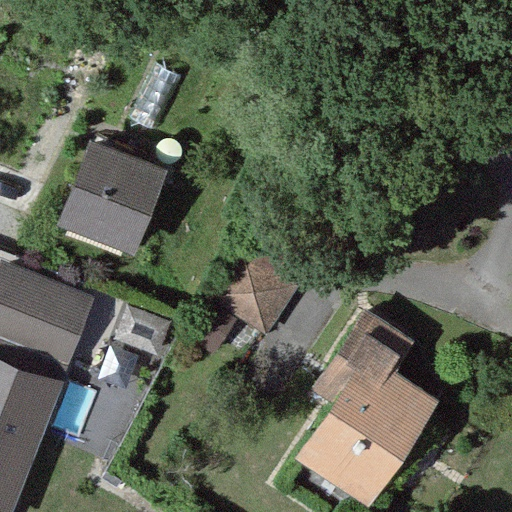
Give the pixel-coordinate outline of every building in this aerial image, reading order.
[(326,10),(318,0),(285,0),(304,25),(326,10)] [(116,47),(85,33),(69,69),(99,83),(116,47)] [(172,161),(94,133),(63,218),(140,247),(172,161)] [(44,184),(0,164),(0,202),(30,216),(44,184)] [(301,281),(244,244),(212,294),(269,331),(301,281)] [(14,262),(0,297),(0,326),(66,352),(90,292),(14,262)] [(373,500),(444,392),(402,364),(420,337),(370,304),(316,386),(339,400),(303,455),(373,500)] [(234,322),(208,306),(191,335),(216,351),(234,322)] [(171,324),(131,307),(117,338),(158,355),(171,324)] [(0,511),(14,511),(66,374),(0,349),(0,511)]
